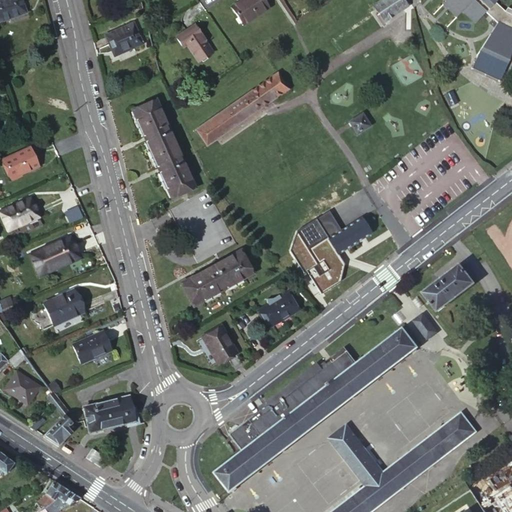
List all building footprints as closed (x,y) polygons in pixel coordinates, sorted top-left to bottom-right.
[(19,0),(0,0),(0,23),(9,21),(8,18),(24,13),(19,0)] [(263,11),(255,0),(241,0),(226,10),(238,28),(263,11)] [(406,9),(399,0),(383,0),(372,8),(383,24),(406,9)] [(432,0),(432,1),(446,12),(442,16),(457,28),(463,22),(476,33),(487,21),(499,32),(482,63),(511,75),(511,71),(511,22),(505,21),(495,12),(504,0),(432,0)] [(115,51),(118,55),(134,49),(135,50),(144,46),(134,23),(105,36),(112,52),(115,51)] [(212,53),(193,26),(175,38),(182,48),(186,45),(198,63),(212,53)] [(219,114),(193,132),(205,148),(216,141),(230,131),(262,109),(264,107),(275,99),(288,91),(276,74),(250,92),(219,114)] [(156,101),(134,111),(141,127),(167,190),(171,199),(193,190),(156,101)] [(368,128),(360,116),(348,124),(349,126),(350,127),(356,136),(368,128)] [(31,149),(4,161),(12,180),(39,167),(31,149)] [(205,192),(168,212),(197,265),(234,245),(205,192)] [(31,199),(0,212),(0,213),(7,229),(18,224),(19,227),(39,218),(31,199)] [(368,235),(359,221),(342,231),(336,222),(331,214),(296,236),(291,254),(303,270),(321,294),(340,283),(340,281),(341,270),(342,267),(341,264),(335,256),(345,250),(354,244),(356,243),(360,241),(368,235)] [(72,238),(31,256),(40,277),(58,269),(57,265),(79,255),(72,238)] [(239,253),(180,285),(192,306),(250,274),(239,253)] [(473,285),(459,266),(424,294),(438,312),(473,285)] [(74,291),(44,304),(54,325),(83,312),(74,291)] [(265,308),(256,313),(266,329),(271,327),(270,326),(287,315),(288,316),(297,311),(287,294),(277,300),(275,298),(269,302),(264,303),(264,305),(265,308)] [(435,334),(421,316),(417,319),(412,323),(426,341),(431,337),(435,334)] [(219,328),(203,338),(208,347),(209,349),(208,350),(216,364),(234,355),(219,328)] [(101,330),(71,344),(79,363),(110,349),(101,330)] [(355,366),(262,438),(240,455),(216,473),(229,492),(415,349),(401,330),(355,366)] [(262,438),(355,366),(341,348),(330,356),(322,362),(320,359),(256,408),(259,411),(248,421),(262,438)] [(22,355),(20,351),(8,362),(14,369),(20,364),(20,363),(25,358),(22,355)] [(16,374),(4,391),(13,397),(15,396),(27,404),(38,389),(16,374)] [(57,389),(51,382),(45,387),(48,390),(51,394),(57,389)] [(56,401),(53,396),(52,395),(51,394),(48,390),(44,393),(47,397),(45,398),(51,405),(56,401)] [(112,400),(80,408),(86,432),(122,423),(132,421),(126,396),(112,400)] [(56,401),(51,405),(62,418),(67,413),(63,409),(56,401)] [(67,413),(62,418),(41,437),(58,448),(78,428),(77,426),(67,413)] [(370,511),(473,433),(459,415),(382,474),(346,427),(329,439),(365,487),(333,511),(370,511)] [(105,456),(92,448),(91,449),(85,458),(98,467),(105,456)] [(13,464),(0,455),(0,476),(2,476),(3,475),(4,475),(13,464)] [(454,496),(443,481),(424,495),(435,510),(454,496)] [(511,481),(481,502),(486,509),(511,492),(511,481)] [(55,484),(52,482),(38,500),(35,502),(42,507),(44,505),(48,508),(52,504),(63,489),(55,484)] [(63,490),(63,489),(52,504),(54,506),(47,511),(48,511),(57,511),(69,506),(79,500),(76,498),(73,496),(63,490)] [(511,511),(511,503),(498,511),(511,511)]
